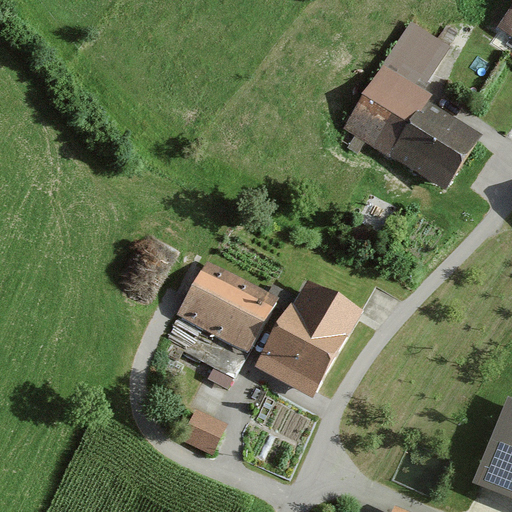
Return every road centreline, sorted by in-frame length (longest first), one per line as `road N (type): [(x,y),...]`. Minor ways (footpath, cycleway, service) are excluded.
road 1 (residential): [(292,511),(328,427),(380,342),(511,201)]
road 2 (track): [(420,511),(373,492),(348,469),(328,427)]
